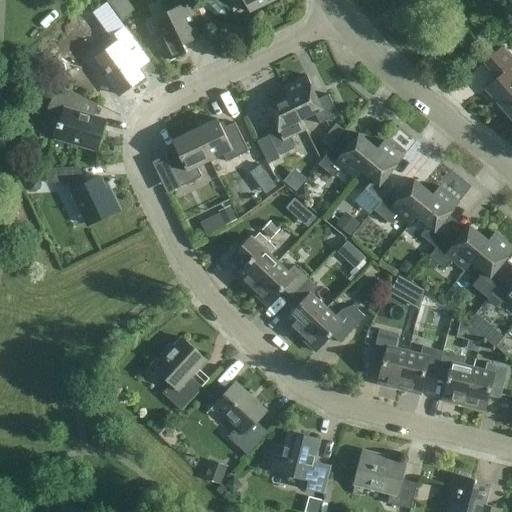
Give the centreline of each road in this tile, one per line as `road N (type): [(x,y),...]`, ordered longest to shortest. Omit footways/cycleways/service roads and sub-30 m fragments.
road 1 (residential): [(511,446),(309,388),(191,270),(140,160),(145,120),(159,106),(342,12)]
road 2 (residential): [(511,172),(374,55),(342,12)]
